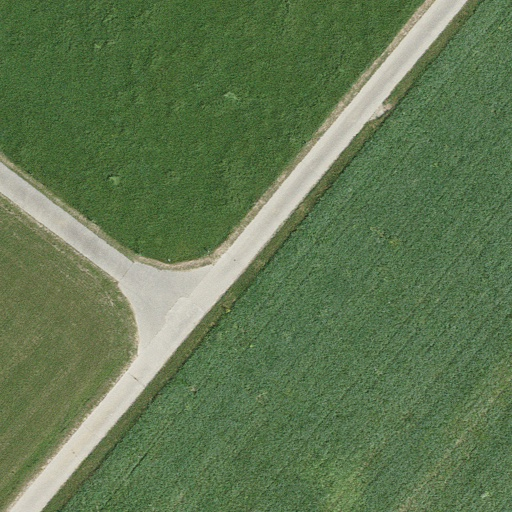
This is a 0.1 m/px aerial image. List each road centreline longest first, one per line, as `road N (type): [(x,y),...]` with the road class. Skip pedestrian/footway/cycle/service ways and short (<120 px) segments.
road 1 (track): [(11,511),(439,0)]
road 2 (track): [(0,179),(177,313)]
